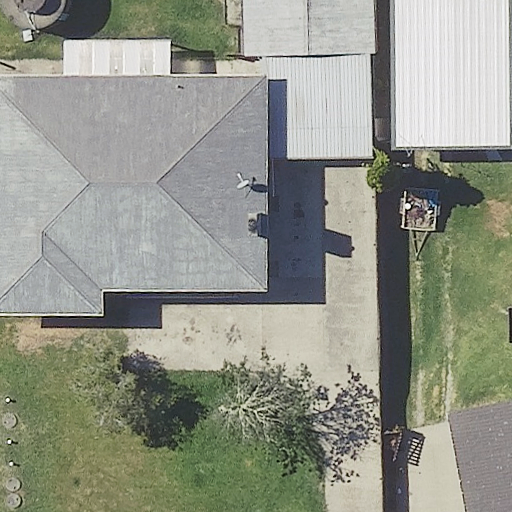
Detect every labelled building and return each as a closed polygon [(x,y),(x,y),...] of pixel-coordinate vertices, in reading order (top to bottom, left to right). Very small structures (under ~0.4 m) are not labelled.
[(380,0),(252,0),(252,64),(289,64),(289,163),(379,164),(380,0)] [(511,0),(403,0),(404,157),(511,156),(511,0)] [(70,42),(68,86),(7,83),(0,225),(0,319),(118,325),(119,294),(262,302),(273,97),(183,92),(186,48),(70,42)] [(458,292),(453,205),(406,208),(411,295),(458,292)] [(511,511),(511,420),(461,430),(475,511),(511,511)]
